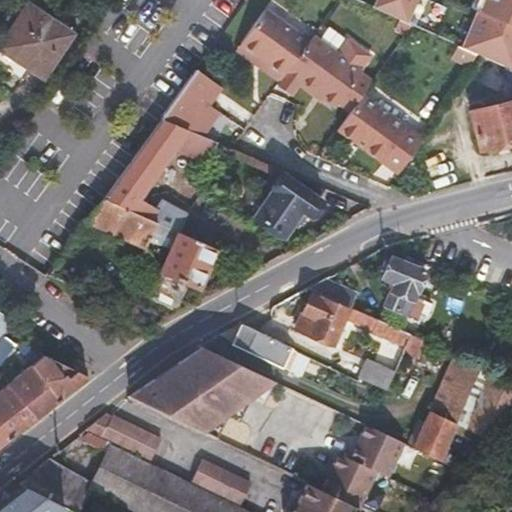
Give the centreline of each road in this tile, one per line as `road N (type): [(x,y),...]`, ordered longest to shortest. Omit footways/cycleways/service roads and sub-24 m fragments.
road 1 (secondary): [(511,192),(386,224),(298,267),(139,360),(0,470)]
road 2 (unknown): [(487,198),(459,115),(468,95),(498,69)]
